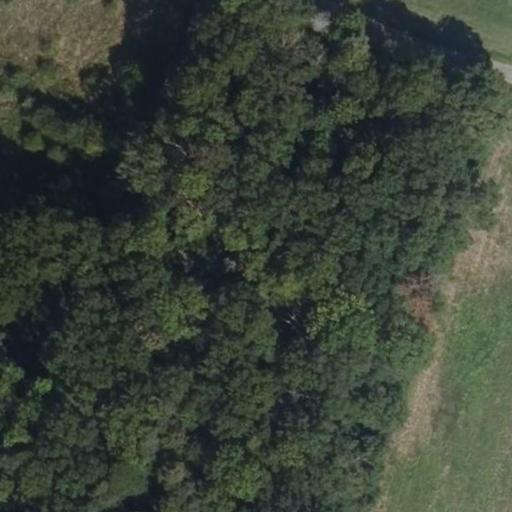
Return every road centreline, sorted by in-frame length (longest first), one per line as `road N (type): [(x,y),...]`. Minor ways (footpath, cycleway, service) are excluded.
road 1 (track): [(238,511),(243,398),(297,187),(319,136),(401,42)]
road 2 (unclassified): [(511,76),(401,42),(318,0)]
